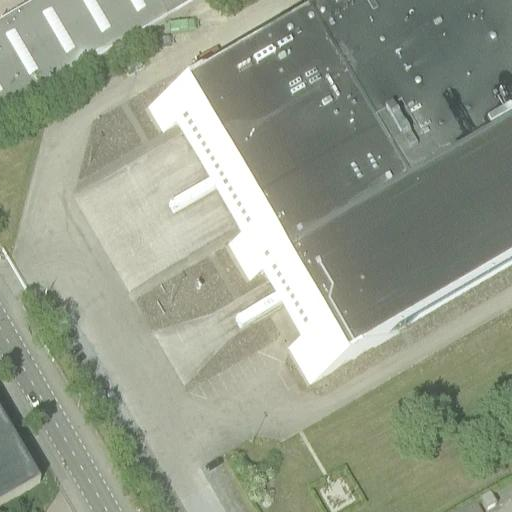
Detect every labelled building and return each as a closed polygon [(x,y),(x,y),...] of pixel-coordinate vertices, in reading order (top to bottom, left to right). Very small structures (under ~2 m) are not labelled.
[(48,0),(0,28),(0,118),(203,0),(48,0)] [(236,57),(164,99),(146,109),(161,135),(181,123),(246,236),(227,247),(247,283),(267,272),(306,338),(286,350),(308,386),(397,334),(396,332),(511,264),(511,0),(337,0),(237,59),(236,57)] [(166,189),(194,171),(189,162),(160,180),(166,189)] [(0,511),(0,510),(39,488),(0,422),(0,511)] [(477,502),(483,511),(486,511),(495,507),(488,496),(477,502)]
